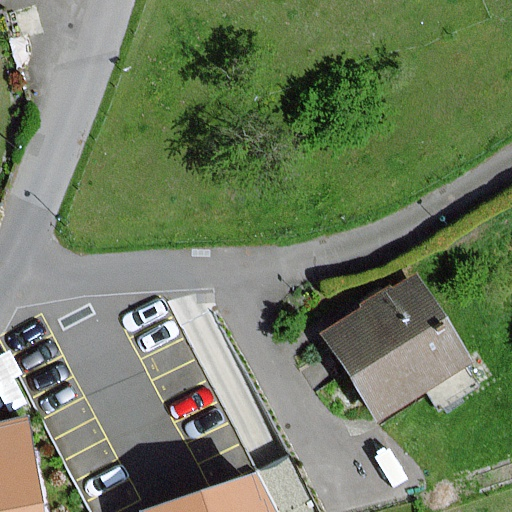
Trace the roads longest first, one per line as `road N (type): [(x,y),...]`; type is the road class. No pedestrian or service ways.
road 1 (unclassified): [(17,258),(57,270),(134,275),(343,248),(447,202),(511,160)]
road 2 (residential): [(112,0),(17,258)]
